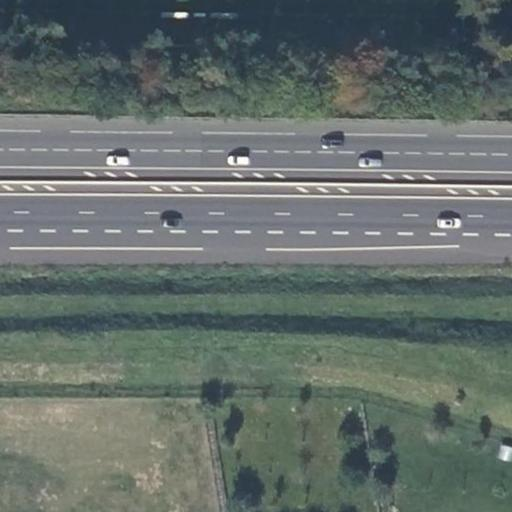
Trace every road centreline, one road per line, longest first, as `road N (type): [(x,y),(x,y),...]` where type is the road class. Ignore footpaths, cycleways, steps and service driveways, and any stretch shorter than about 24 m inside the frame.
road 1 (track): [(0,346),(310,351),(511,384)]
road 2 (trunk): [(511,153),(0,148)]
road 3 (trunk): [(0,213),(511,217)]
